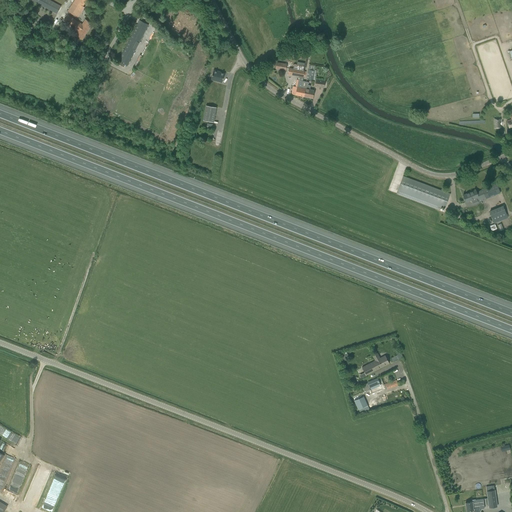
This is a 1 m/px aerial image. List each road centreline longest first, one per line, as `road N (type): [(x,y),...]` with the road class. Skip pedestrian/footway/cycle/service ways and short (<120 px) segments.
road 1 (motorway): [(0,130),(511,330)]
road 2 (motorway): [(511,312),(0,112)]
road 3 (unclassified): [(430,511),(0,344)]
road 4 (unclassified): [(511,151),(459,171),(424,169),(255,76),(210,0)]
road 5 (unknown): [(453,511),(408,387),(399,383)]
